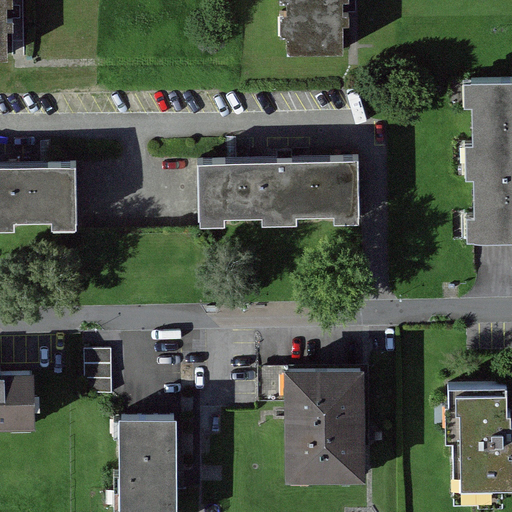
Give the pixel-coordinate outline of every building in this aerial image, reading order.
[(342,0),(283,0),(285,47),(344,46),(342,0)] [(511,74),(475,76),(479,238),(511,237),(511,74)] [(360,154),(189,159),(191,224),(362,219),(360,154)] [(91,159),(0,161),(0,226),(93,224),(91,159)] [(113,386),(113,343),(86,344),(87,386),(113,386)] [(51,363),(0,364),(0,421),(52,420),(51,363)] [(359,365),(281,367),(284,479),(362,477),(359,365)] [(507,381),(450,382),(453,488),(511,486),(511,418),(508,418),(507,381)] [(192,511),(190,408),(131,410),(134,511),(192,511)]
